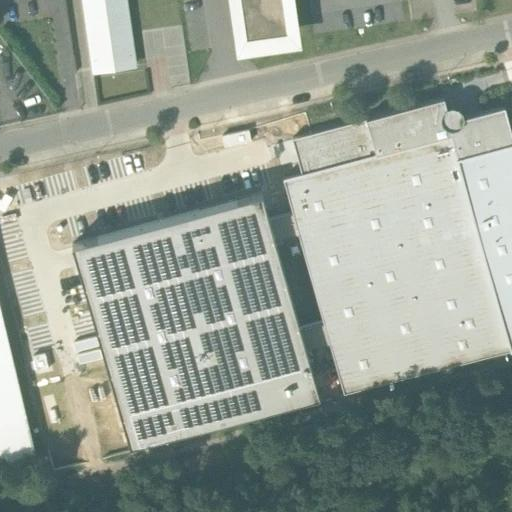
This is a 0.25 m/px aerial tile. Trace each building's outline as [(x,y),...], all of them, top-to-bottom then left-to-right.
[(124,0),(83,0),(94,71),(114,69),(115,73),(125,72),(124,67),(134,66),(124,0)] [(237,0),(243,42),(291,35),(285,0),(237,0)] [(511,135),(504,106),(463,117),(462,111),(457,107),(452,105),(446,107),(443,98),(292,138),(301,173),(283,178),(292,213),(298,234),(324,329),(329,350),(344,403),(511,357),(511,135)] [(269,126),(261,128),(263,139),(272,137),(269,126)] [(306,356),(329,350),(324,329),(300,335),(275,241),(298,234),(292,213),(269,219),(262,192),(71,244),(130,457),(320,406),(306,356)] [(0,307),(0,481),(37,473),(0,307)]
